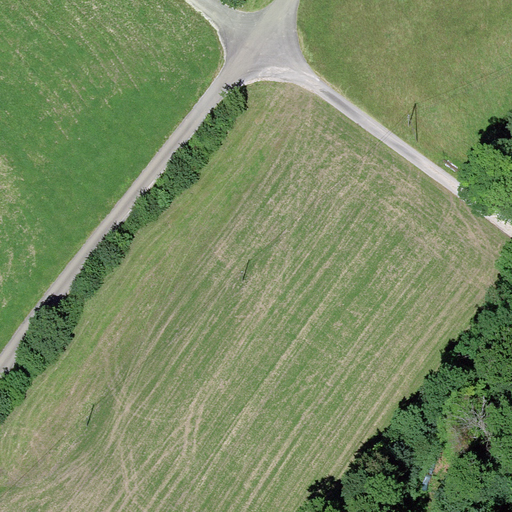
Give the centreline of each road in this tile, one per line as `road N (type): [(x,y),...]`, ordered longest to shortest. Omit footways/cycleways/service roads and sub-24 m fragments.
road 1 (unclassified): [(0,369),(289,0)]
road 2 (track): [(262,43),(511,220)]
road 3 (track): [(361,511),(511,300)]
